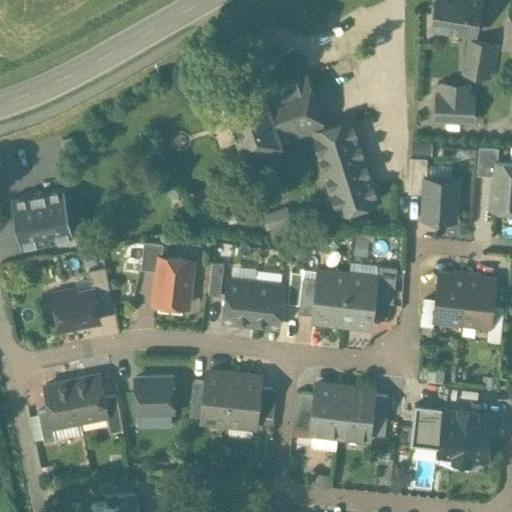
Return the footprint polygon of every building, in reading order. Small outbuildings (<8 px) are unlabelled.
[(435,0),(431,25),(452,29),(453,27),(474,31),(480,0),(435,0)] [(491,44),(470,40),(464,71),(486,75),(491,44)] [(491,44),(486,75),(492,76),(498,45),(491,44)] [(307,72),(264,85),(264,84),(226,97),(233,118),(231,118),(232,121),(227,122),(229,129),(234,127),(234,129),(236,128),(243,150),(279,138),(280,143),(312,132),(311,129),(324,125),(307,72)] [(473,95),(443,94),(444,82),(437,82),(435,118),(472,120),(473,95)] [(379,198),(353,117),(352,117),(351,117),(324,125),(311,129),(312,132),(337,212),(379,198)] [(498,146),(479,145),(476,173),(494,174),(496,160),(497,160),(498,146)] [(427,156),(410,155),(408,191),(424,192),(425,176),(426,176),(427,156)] [(511,161),(497,160),(496,160),(494,174),(492,205),(511,207),(511,161)] [(426,176),(425,176),(424,192),(422,216),(454,218),(457,178),(426,176)] [(64,186),(11,197),(21,245),(73,235),(64,186)] [(279,209),(263,214),(267,226),(283,221),(279,209)] [(163,242),(144,240),(141,267),(158,269),(160,255),(161,255),(163,242)] [(161,255),(160,255),(158,269),(155,301),(187,304),(192,259),(161,255)] [(224,263),(212,261),(208,293),(220,295),(224,263)] [(397,266),(376,263),(375,276),(376,276),(373,299),(393,301),(397,266)] [(105,265),(88,269),(92,288),(93,288),(97,304),(112,301),(105,265)] [(349,273),(318,269),(313,317),(344,320),(349,273)] [(303,272),(291,270),(287,302),(299,303),(303,272)] [(457,273),(439,271),(434,317),(461,321),(466,276),(457,275),(457,273)] [(375,276),(349,273),(344,320),(370,323),(373,299),(376,276),(375,276)] [(494,277),(477,275),(476,277),(466,276),(461,321),(489,324),(491,304),(494,277)] [(256,281),(228,278),(223,319),(251,322),(256,281)] [(283,284),(256,281),(251,322),(279,325),(283,284)] [(72,288),(53,291),(60,327),(100,319),(97,304),(93,288),(92,288),(77,291),(72,288)] [(503,305),(491,304),(489,324),(487,340),(499,341),(503,305)] [(234,372),(207,369),(206,379),(202,415),(202,417),(228,420),(234,372)] [(260,375),(234,372),(228,420),(255,423),(256,413),(259,385),(260,375)] [(100,373),(72,378),(80,418),(106,413),(108,413),(104,395),(100,373)] [(173,375),(135,376),(135,410),(174,409),(173,375)] [(206,379),(193,377),(189,413),(202,415),(206,379)] [(72,378),(45,384),(49,407),(53,424),(80,418),(72,378)] [(343,384),(316,381),(315,391),(311,427),(311,429),(337,432),(343,384)] [(373,388),(343,384),(337,432),(368,436),(368,432),(373,392),(373,388)] [(277,387),(259,385),(256,413),(273,415),(277,387)] [(315,391),(296,389),(292,425),(311,427),(315,391)] [(389,394),(373,392),(368,432),(384,434),(389,394)] [(123,428),(116,393),(104,395),(108,413),(106,413),(110,431),(123,428)] [(411,442),(440,445),(444,409),(445,405),(415,402),(411,442)] [(490,415),(475,413),(476,408),(460,406),(459,411),(444,409),(440,445),(440,450),(455,452),(454,457),(470,459),(471,454),(486,456),(490,415)] [(49,407),(38,409),(44,441),(56,438),(53,424),(49,407)] [(193,472),(155,472),(159,511),(164,511),(185,510),(183,484),(194,483),(193,472)] [(409,488),(412,477),(396,473),(393,484),(409,488)] [(138,511),(136,491),(109,494),(109,500),(91,502),(91,511),(138,511)]
